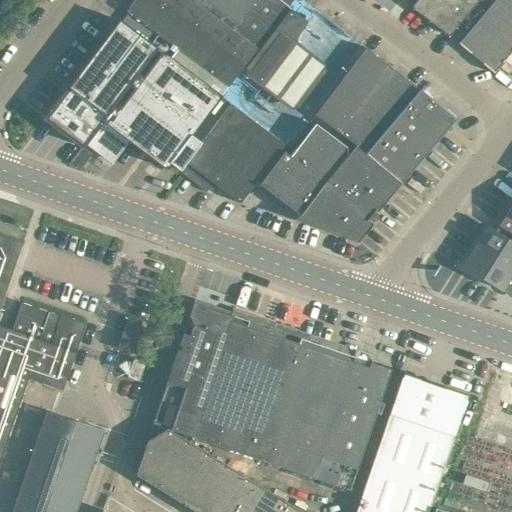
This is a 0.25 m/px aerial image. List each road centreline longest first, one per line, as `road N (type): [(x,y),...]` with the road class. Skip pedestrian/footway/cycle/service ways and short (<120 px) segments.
road 1 (tertiary): [(377,293),(0,163)]
road 2 (unclassified): [(377,293),(390,264),(507,121)]
road 3 (unclassified): [(507,121),(354,0)]
road 4 (tertiary): [(511,339),(377,293)]
road 5 (unclassified): [(0,98),(73,0)]
